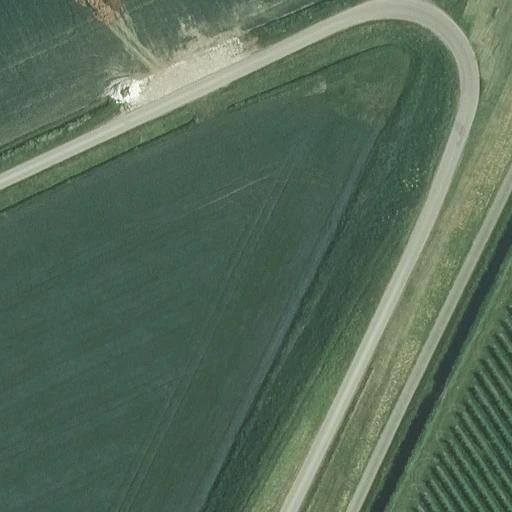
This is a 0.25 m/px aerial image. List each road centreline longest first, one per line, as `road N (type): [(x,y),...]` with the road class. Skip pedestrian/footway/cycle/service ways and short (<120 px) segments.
road 1 (unclassified): [(0,179),(377,9),(442,27),(459,53),(464,84),(449,142),(286,511)]
road 2 (unclassified): [(352,511),(511,186)]
